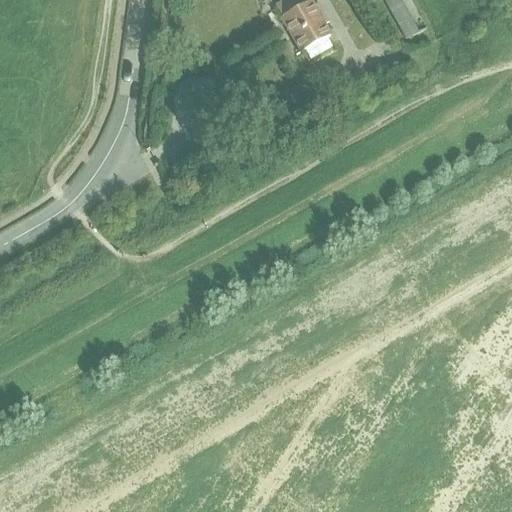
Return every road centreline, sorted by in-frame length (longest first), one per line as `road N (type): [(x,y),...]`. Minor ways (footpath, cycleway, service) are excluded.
road 1 (unknown): [(0,417),(511,123)]
road 2 (track): [(511,67),(411,101),(192,233)]
road 3 (unclassified): [(0,248),(72,203),(115,145),(128,111),(144,0)]
road 4 (unknown): [(110,0),(94,104),(52,169),(57,188)]
road 5 (track): [(0,340),(121,270),(128,257)]
